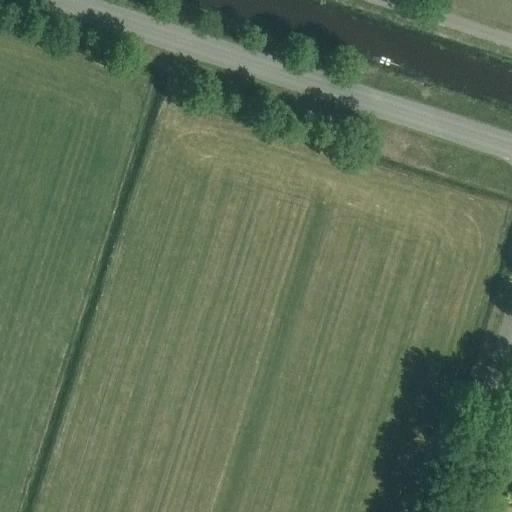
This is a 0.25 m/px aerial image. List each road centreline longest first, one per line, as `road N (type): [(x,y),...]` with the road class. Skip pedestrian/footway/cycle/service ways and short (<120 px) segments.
road 1 (tertiary): [(511,148),(51,0)]
road 2 (unclassified): [(511,324),(452,511)]
road 3 (unclassified): [(511,43),(380,0)]
